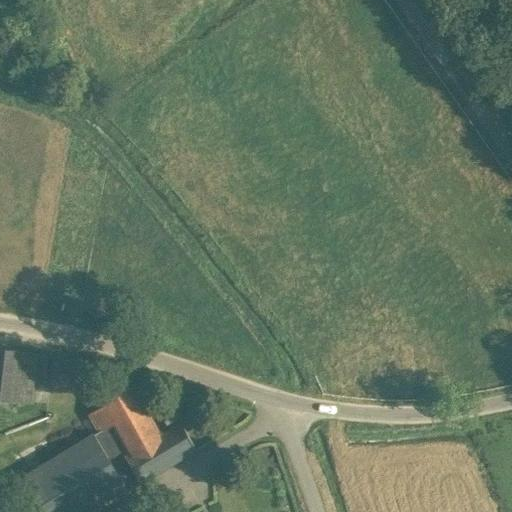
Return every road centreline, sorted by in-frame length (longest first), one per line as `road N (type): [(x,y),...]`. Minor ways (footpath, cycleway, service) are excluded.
road 1 (unclassified): [(280,399),(0,320)]
road 2 (unclassified): [(280,399),(394,414),(511,398)]
road 3 (unclassified): [(511,151),(405,0)]
